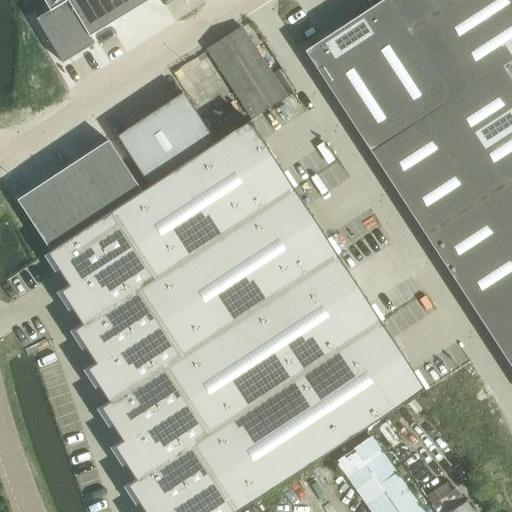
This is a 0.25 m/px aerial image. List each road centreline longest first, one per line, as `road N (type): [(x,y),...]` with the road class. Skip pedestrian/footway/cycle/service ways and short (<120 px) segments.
road 1 (unclassified): [(511,402),(255,0)]
road 2 (unclassified): [(250,0),(0,155)]
